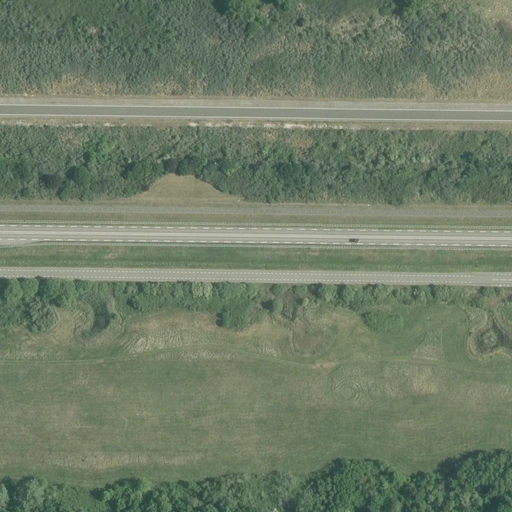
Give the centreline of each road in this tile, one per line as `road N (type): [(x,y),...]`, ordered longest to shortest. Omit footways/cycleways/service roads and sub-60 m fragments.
road 1 (primary): [(511,238),(0,230)]
road 2 (tertiary): [(0,274),(511,281)]
road 3 (unclassified): [(0,110),(511,117)]
